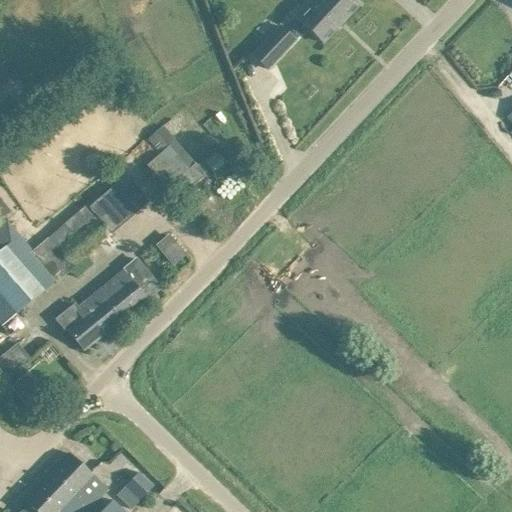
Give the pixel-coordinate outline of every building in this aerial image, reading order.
[(319,0),(299,22),(322,44),(359,5),(354,0),(319,0)] [(252,56),(267,70),(294,41),(280,27),(252,56)] [(8,97),(0,103),(0,122),(1,123),(18,109),(8,97)] [(188,169),(156,131),(146,139),(159,155),(151,161),(159,171),(168,163),(179,177),(188,169)] [(86,205),(31,252),(42,265),(55,280),(56,281),(74,266),(101,243),(148,203),(125,176),(89,207),(86,205)] [(42,265),(31,252),(4,221),(0,224),(0,325),(1,326),(55,280),(42,265)] [(184,255),(168,237),(157,246),(173,265),(184,255)] [(123,270),(86,300),(93,309),(97,306),(107,319),(108,318),(114,326),(147,299),(139,290),(152,279),(136,260),(123,270)] [(93,309),(86,300),(77,307),(75,305),(57,319),(66,330),(83,351),(114,326),(108,318),(107,319),(97,306),(93,309)] [(0,374),(3,378),(28,357),(17,344),(0,357),(0,374)] [(26,375),(11,388),(20,398),(35,386),(26,375)] [(71,454),(54,472),(73,490),(60,504),(63,507),(68,511),(86,511),(108,490),(71,454)] [(73,490),(54,472),(25,502),(34,511),(57,511),(63,507),(60,504),(73,490)] [(140,472),(127,486),(140,498),(153,484),(140,472)] [(101,511),(121,511),(111,502),(101,511)]
